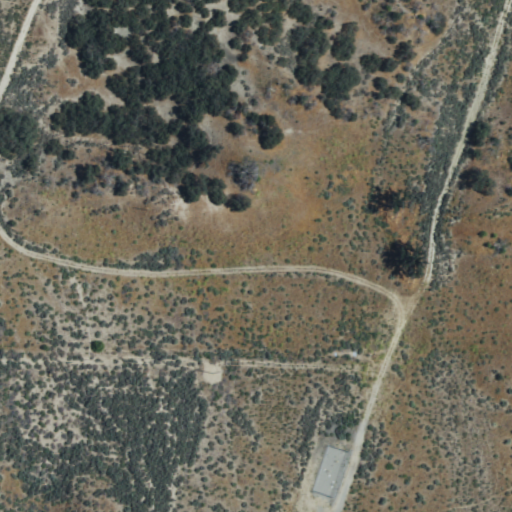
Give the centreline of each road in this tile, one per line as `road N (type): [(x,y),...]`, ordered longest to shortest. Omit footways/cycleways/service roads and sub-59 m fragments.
road 1 (track): [(38,0),(0,89),(10,242),(46,260),(101,271),(305,268),(357,280),(404,308)]
road 2 (track): [(509,0),(477,121),(431,236),(433,263),(404,308),(335,511)]
